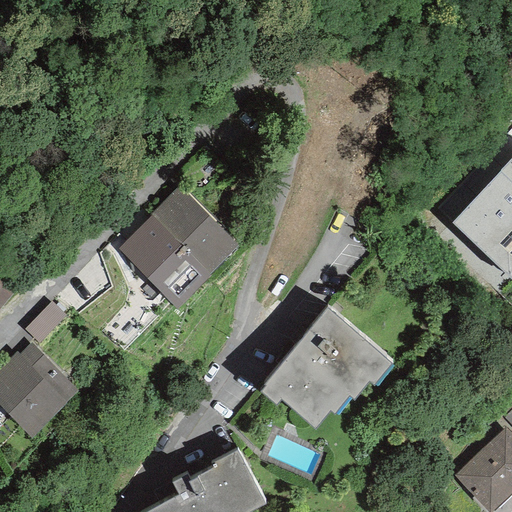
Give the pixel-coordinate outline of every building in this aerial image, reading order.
[(511,158),(500,171),(501,172),(453,224),(511,279),(511,158)] [(179,186),(147,219),(209,276),(239,245),(179,186)] [(177,308),(209,276),(147,219),(118,249),(177,308)] [(0,308),(12,293),(0,283),(0,308)] [(51,301),(24,328),(39,344),(67,316),(51,301)] [(265,387),(260,392),(276,406),(280,400),(314,429),(330,411),(334,415),(348,397),(354,401),(369,383),(373,387),(392,364),(327,308),(263,385),(265,387)] [(0,406),(31,439),(78,391),(31,343),(19,354),(16,352),(0,367),(0,406)] [(511,434),(506,428),(455,476),(488,511),(492,511),(511,493),(511,434)] [(251,511),(265,505),(237,451),(211,464),(213,468),(197,476),(198,478),(191,480),(188,474),(172,483),(180,495),(148,511),(251,511)]
